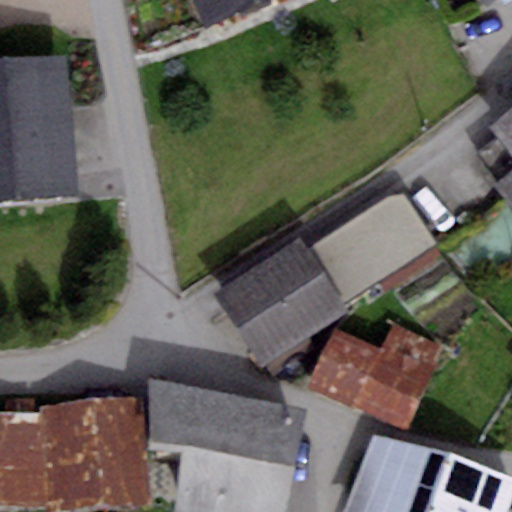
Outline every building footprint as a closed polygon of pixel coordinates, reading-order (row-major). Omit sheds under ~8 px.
[(194,0),(205,27),(273,0),(194,0)] [(480,0),(484,8),(503,0),(480,0)] [(69,56),(0,62),(0,206),(81,200),(69,56)] [(511,109),(488,128),(497,138),(475,155),(498,184),(494,187),(511,208),(511,109)] [(345,308),(378,285),(387,298),(442,260),(433,247),(437,244),(404,194),(386,196),(307,251),(345,308)] [(300,239),(214,295),(263,369),(349,314),(345,308),(307,251),(300,239)] [(382,353),(332,330),(307,388),(408,432),(445,348),(394,326),(382,353)] [(284,511),(303,412),(148,379),(152,448),(181,454),(170,511),(174,511),(284,511)] [(139,400),(39,407),(39,415),(46,507),(45,511),(102,511),(147,509),(139,400)] [(39,415),(0,416),(0,509),(46,507),(39,415)] [(508,511),(511,503),(511,482),(374,434),(345,511),(508,511)]
